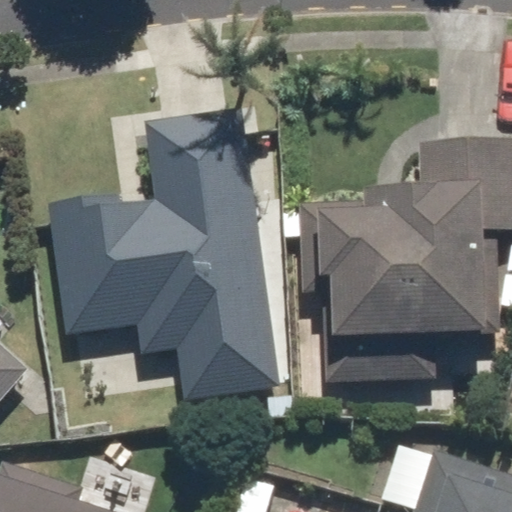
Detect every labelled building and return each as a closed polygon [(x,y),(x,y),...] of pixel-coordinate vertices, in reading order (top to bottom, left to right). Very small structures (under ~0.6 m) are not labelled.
[(278,398),(239,115),(136,130),(147,202),(43,217),(61,345),(130,336),(134,363),(171,358),(178,412),(278,398)] [(511,247),(511,148),(413,151),(413,206),(295,208),(297,305),(317,305),(318,390),(474,387),(471,249),(511,247)] [(0,408),(25,380),(0,358),(0,408)] [(511,511),(511,487),(394,450),(374,511),(511,511)] [(0,511),(79,511),(83,502),(0,475),(0,511)]
